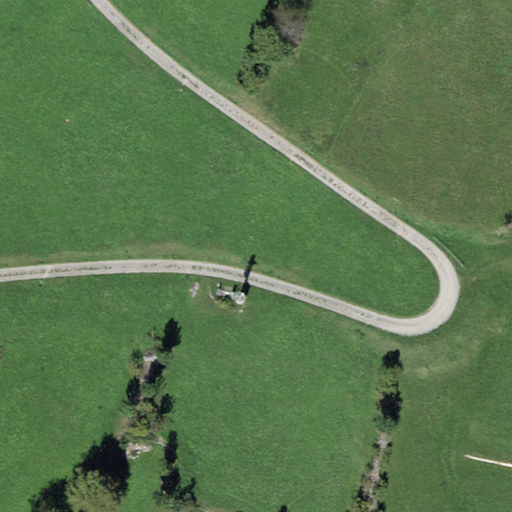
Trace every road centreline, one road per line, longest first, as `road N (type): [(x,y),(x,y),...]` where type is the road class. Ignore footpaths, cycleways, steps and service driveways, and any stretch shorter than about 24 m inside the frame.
road 1 (track): [(99,0),(342,194),(407,227),(442,260),(449,300),(438,318),(398,326),(204,265),(0,276)]
road 2 (track): [(457,511),(448,489),(448,431),(492,351),(502,309),(495,286),(477,277),(449,281)]
